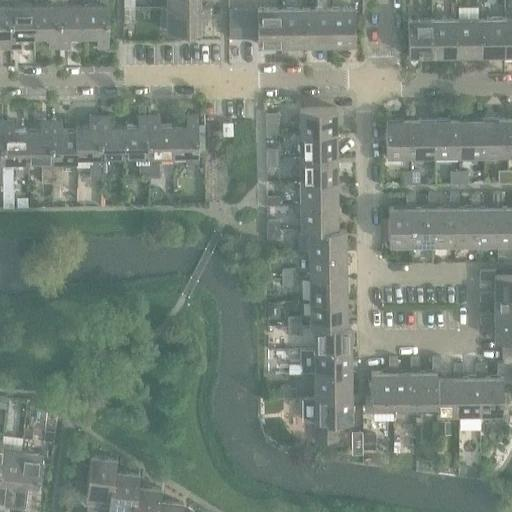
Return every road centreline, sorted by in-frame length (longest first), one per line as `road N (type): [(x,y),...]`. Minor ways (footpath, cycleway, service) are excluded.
road 1 (residential): [(385,83),(0,80)]
road 2 (residential): [(364,265),(465,265),(466,342),(365,342)]
road 3 (residential): [(364,265),(363,98),(385,83)]
road 4 (residential): [(385,83),(511,82)]
